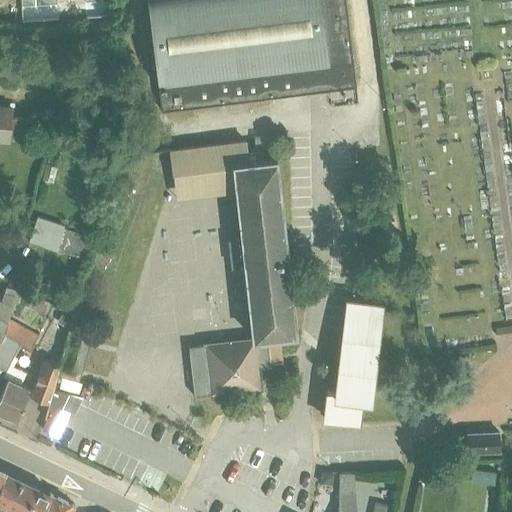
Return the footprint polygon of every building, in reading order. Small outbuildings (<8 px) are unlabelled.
[(147,0),(162,111),(322,91),(356,87),(345,0),(147,0)] [(0,53),(0,77),(29,80),(31,57),(0,53)] [(0,142),(11,143),(11,140),(34,142),(36,117),(13,116),(14,105),(0,103),(0,142)] [(298,103),(279,105),(280,114),(299,111),(298,103)] [(248,163),(247,153),(246,141),(171,150),(176,198),(235,191),(240,238),(228,240),(230,263),(242,261),(251,337),(188,344),(194,397),(261,389),(259,365),(270,363),(270,367),(271,366),(271,363),(283,362),(280,336),(296,335),(290,282),(276,160),(257,162),(248,163)] [(248,163),(257,162),(255,152),(247,153),(248,163)] [(37,216),(29,240),(93,260),(100,239),(63,227),(63,225),(37,216)] [(0,344),(2,341),(5,334),(9,320),(16,290),(6,287),(1,301),(0,300),(0,344)] [(381,311),(378,331),(381,331),(385,303),(345,298),(337,362),(340,363),(347,363),(349,352),(346,351),(351,307),(381,311)] [(347,363),(340,363),(336,389),(329,388),(325,419),(361,424),(364,402),(369,403),(378,331),(381,311),(351,307),(346,351),(349,352),(347,363)] [(0,393),(0,411),(15,419),(29,388),(20,384),(26,373),(9,364),(20,342),(30,349),(38,334),(9,320),(5,334),(2,341),(0,344),(0,375),(3,376),(7,378),(0,393)] [(73,328),(63,367),(80,371),(89,332),(73,328)] [(52,392),(53,386),(59,365),(42,360),(31,395),(49,402),(52,392)] [(61,379),(60,387),(79,393),(81,384),(61,379)] [(52,392),(49,402),(54,404),(68,411),(73,413),(74,414),(83,397),(53,386),(52,392)] [(68,411),(54,404),(43,430),(56,436),(68,411)] [(500,432),(468,433),(468,454),(501,453),(500,432)] [(404,450),(319,453),(320,467),(405,465),(404,450)] [(472,469),(470,482),(495,485),(496,472),(472,469)] [(422,471),(421,485),(441,487),(442,472),(422,471)] [(6,472),(0,484),(0,511),(27,511),(37,488),(6,472)] [(356,511),(355,473),(340,474),(339,511),(338,511),(356,511)] [(42,511),(50,494),(37,488),(27,511),(42,511)] [(50,494),(42,511),(73,511),(76,506),(50,494)]
